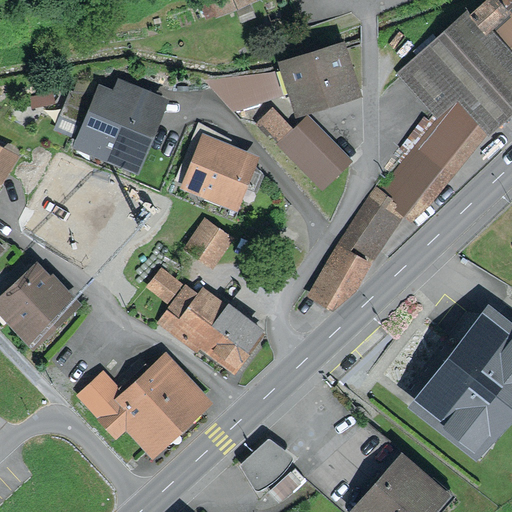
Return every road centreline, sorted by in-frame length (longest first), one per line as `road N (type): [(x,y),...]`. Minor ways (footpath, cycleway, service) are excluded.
road 1 (primary): [(149,503),(511,164)]
road 2 (residential): [(149,503),(61,421),(11,436),(0,428)]
